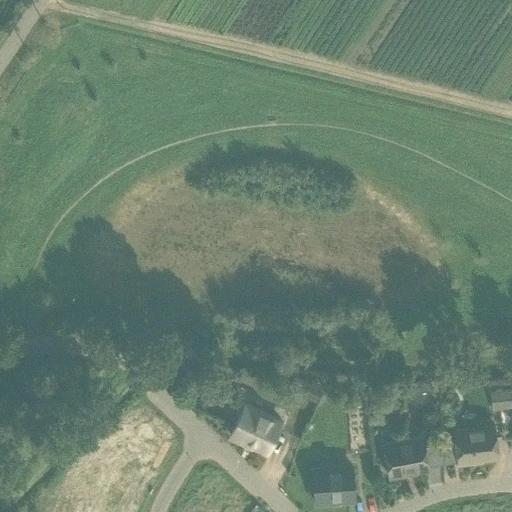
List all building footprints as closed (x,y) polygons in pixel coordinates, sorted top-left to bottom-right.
[(308,384),(302,396),(314,403),(323,386),(311,380),(308,384)] [(415,387),(421,404),(438,398),(432,381),(415,387)] [(511,399),(511,388),(497,390),(499,408),(511,407),(511,399)] [(280,422),(244,405),(230,435),(246,443),(247,441),(253,444),(266,451),(280,422)] [(497,457),(493,425),(454,430),(458,463),(476,461),(475,459),(482,458),(482,459),(497,457)] [(428,468),(422,437),(383,444),(389,477),(407,474),(407,472),(428,468)] [(352,467),(312,470),(314,503),(332,501),(332,499),(339,499),(354,499),(352,467)]
